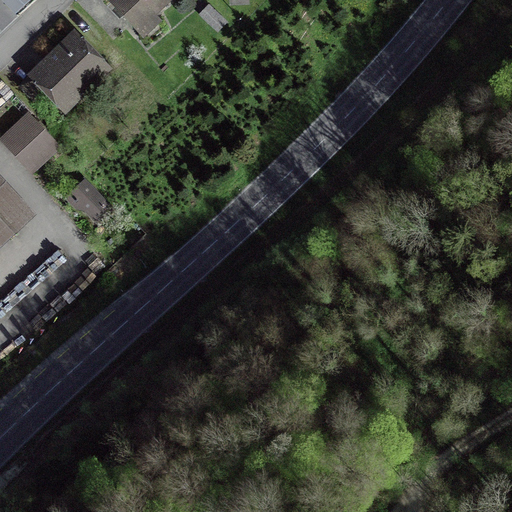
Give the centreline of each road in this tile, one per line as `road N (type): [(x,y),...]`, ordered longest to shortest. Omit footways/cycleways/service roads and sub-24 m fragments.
road 1 (track): [(509,0),(351,168),(0,501)]
road 2 (primary): [(445,0),(380,84),(0,436)]
road 3 (track): [(511,413),(439,463),(407,511)]
